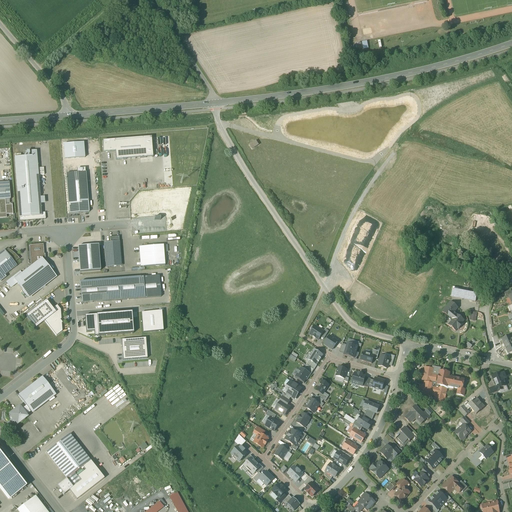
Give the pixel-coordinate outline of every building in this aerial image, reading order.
[(115,152),(116,160),(153,157),(151,138),(114,141),(115,152)] [(115,152),(114,141),(102,141),(103,153),(115,152)] [(84,143),(63,144),(64,159),(85,158),(84,143)] [(32,156),(14,158),(19,218),(42,216),(41,213),(37,151),(31,151),(32,156)] [(86,172),(66,174),(69,214),(89,212),(86,172)] [(9,183),(0,183),(0,218),(6,218),(6,215),(13,215),(12,205),(6,205),(5,200),(10,200),(9,183)] [(42,216),(19,218),(20,221),(46,219),(45,213),(41,213),(42,216)] [(486,219),(483,213),(473,218),(476,224),(486,219)] [(489,218),(477,224),(481,231),(493,225),(489,218)] [(458,232),(450,242),(454,245),(448,253),(458,260),(467,247),(459,242),(463,236),(458,232)] [(506,248),(493,236),(484,245),(496,257),(499,254),(500,254),(506,248)] [(110,243),(104,243),(106,268),(121,266),(119,242),(110,243)] [(29,245),(31,266),(42,258),(45,262),(44,258),(45,258),(45,254),(44,254),(43,244),(29,245)] [(98,245),(77,247),(80,273),(100,271),(98,245)] [(163,245),(139,247),(140,268),(165,266),(163,245)] [(10,251),(8,249),(5,252),(14,263),(20,259),(18,257),(16,255),(14,253),(12,252),(10,251)] [(4,250),(0,253),(0,279),(17,266),(14,263),(5,252),(4,250)] [(509,263),(502,256),(502,257),(500,254),(499,254),(496,257),(499,260),(494,265),(501,271),(509,263)] [(31,266),(14,280),(29,299),(57,277),(45,262),(42,258),(31,266)] [(159,275),(80,282),(82,304),(161,297),(159,275)] [(452,290),(451,297),(475,302),(477,295),(452,290)] [(46,302),(26,317),(35,328),(45,321),(55,313),(52,309),(46,302)] [(451,302),(442,312),(450,318),(454,313),(458,308),(451,302)] [(56,306),(52,309),(55,313),(45,321),(56,335),(61,330),(60,309),(56,306)] [(163,331),(162,311),(141,313),(143,332),(163,331)] [(131,312),(85,316),(86,332),(94,331),(94,336),(133,333),(131,312)] [(457,315),(454,313),(450,318),(452,320),(448,325),(456,332),(464,321),(457,315)] [(308,334),(317,341),(322,333),(313,327),(308,334)] [(511,339),(510,336),(502,340),(507,350),(511,347),(511,339)] [(322,344),(331,350),(336,342),(327,337),(322,344)] [(146,338),(122,339),(123,359),(147,357),(146,338)] [(347,344),(343,354),(353,357),(356,347),(347,344)] [(362,353),(360,360),(370,363),(371,359),(372,356),(371,356),(362,353)] [(381,355),(377,366),(387,369),(390,358),(381,355)] [(306,365),(303,369),(310,373),(313,370),(306,365)] [(338,367),(335,377),(342,379),(345,369),(338,367)] [(303,369),(301,368),(295,377),(304,383),(310,373),(303,369)] [(437,375),(433,374),(434,370),(425,368),(424,372),(423,377),(428,378),(427,381),(429,382),(429,383),(425,382),(424,386),(420,385),(418,394),(422,395),(422,396),(427,396),(428,392),(431,392),(432,390),(433,391),(432,395),(436,396),(435,400),(444,402),(445,398),(446,393),(442,392),(442,389),(440,388),(441,386),(447,388),(447,387),(450,387),(452,377),(449,377),(450,374),(440,372),(439,376),(437,376),(437,375)] [(351,383),(361,386),(364,377),(353,373),(351,383)] [(501,373),(492,377),(496,386),(495,386),(497,392),(503,390),(502,388),(506,386),(501,373)] [(42,377),(18,396),(27,407),(29,410),(53,391),(42,377)] [(464,380),(452,377),(450,387),(458,389),(457,395),(464,396),(465,390),(462,389),(464,380)] [(385,381),(375,378),(372,387),(383,390),(385,381)] [(302,388),(290,381),(284,392),(295,399),(302,388)] [(321,381),(315,390),(321,394),(323,395),(324,393),(329,386),(321,381)] [(112,394),(121,386),(119,384),(110,392),(112,394)] [(495,386),(489,389),(491,395),(497,392),(495,386)] [(105,400),(112,411),(128,402),(121,390),(105,400)] [(321,394),(318,398),(322,400),(325,402),(328,396),(324,393),(323,395),(321,394)] [(316,396),(313,401),(318,404),(319,405),(322,400),(318,398),(316,396)] [(279,402),(286,406),(289,401),(282,397),(279,402)] [(309,398),(304,407),(313,413),(318,404),(313,401),(309,398)] [(484,407),(476,399),(469,405),(469,404),(464,408),(468,411),(471,407),(477,414),(484,407)] [(362,409),(375,414),(378,406),(365,401),(362,409)] [(275,410),(284,415),(289,408),(286,406),(279,402),(275,410)] [(415,406),(409,412),(410,413),(405,418),(410,424),(416,418),(421,424),(427,419),(427,418),(423,414),(415,406)] [(464,408),(463,406),(459,411),(461,413),(465,418),(470,413),(464,408)] [(20,407),(10,415),(12,417),(10,418),(15,423),(16,422),(17,424),(27,417),(26,415),(31,412),(29,410),(27,407),(22,410),(20,407)] [(92,427),(101,421),(93,408),(92,409),(91,407),(82,413),(88,423),(95,419),(97,421),(91,425),(92,427)] [(425,411),(423,414),(427,418),(427,419),(428,420),(431,417),(429,416),(425,411)] [(301,412),(294,422),(303,428),(310,418),(301,412)] [(372,422),(361,415),(356,423),(367,430),(372,422)] [(279,423),(270,417),(264,427),(274,433),(279,423)] [(465,418),(460,422),(464,425),(465,427),(469,423),(465,418)] [(464,425),(455,433),(461,441),(462,440),(463,440),(465,439),(465,437),(471,432),(465,427),(464,425)] [(259,434),(262,436),(264,432),(256,427),(252,433),(258,436),(259,434)] [(354,429),(352,428),(351,427),(347,432),(351,434),(350,436),(361,443),(365,436),(359,432),(355,429),(354,429)] [(410,432),(405,427),(400,432),(402,434),(398,437),(396,439),(396,440),(397,439),(401,442),(403,440),(405,443),(408,440),(410,442),(415,437),(412,434),(410,432)] [(290,429),(284,439),(292,445),(299,435),(290,429)] [(421,439),(414,432),(412,434),(415,437),(419,442),(421,439)] [(70,434),(46,453),(67,480),(58,487),(63,494),(68,490),(76,500),(104,478),(91,461),(70,434)] [(262,436),(259,434),(258,436),(253,443),(262,448),(267,440),(262,436)] [(346,440),(341,448),(353,455),(357,447),(346,440)] [(391,449),(387,445),(380,452),(388,460),(393,455),(395,453),(391,449)] [(231,453),(239,461),(246,454),(238,446),(231,453)] [(288,451),(280,446),(274,455),(282,461),(288,451)] [(400,453),(394,446),(391,449),(395,453),(393,455),(395,458),(400,453)] [(483,446),(472,456),(476,461),(482,456),(480,453),(479,453),(484,449),(484,448),(485,448),(483,446)] [(487,446),(480,453),(482,456),(486,460),(493,453),(487,446)] [(337,451),(332,459),(344,466),(348,459),(337,451)] [(443,458),(435,451),(430,456),(438,464),(439,463),(439,464),(442,461),(441,461),(443,458)] [(26,487),(0,452),(0,490),(8,501),(26,487)] [(430,456),(425,462),(433,469),(435,467),(436,467),(438,465),(438,464),(430,456)] [(243,466),(253,474),(259,467),(250,458),(243,466)] [(388,470),(380,462),(375,467),(374,465),(370,469),(372,470),(371,471),(379,479),(388,470)] [(339,469),(329,463),(324,472),(333,477),(339,469)] [(303,475),(294,467),(287,474),(295,483),(303,475)] [(431,475),(425,469),(422,472),(425,475),(428,478),(431,475)] [(273,479),(266,471),(258,479),(266,486),(273,479)] [(424,476),(421,473),(420,475),(420,474),(415,479),(416,479),(414,481),(421,487),(424,485),(426,483),(426,482),(428,480),(427,479),(428,478),(425,475),(424,476)] [(304,483),(307,487),(311,483),(312,481),(309,478),(304,483)] [(402,478),(397,484),(401,489),(403,487),(405,489),(409,485),(402,478)] [(452,478),(450,481),(449,481),(443,487),(449,494),(455,488),(459,493),(462,490),(463,488),(458,484),(452,478)] [(467,488),(461,481),(458,484),(463,488),(462,490),(463,492),(467,488)] [(319,490),(311,483),(307,487),(304,489),(311,497),(319,490)] [(391,483),(386,488),(389,492),(394,487),(391,483)] [(278,484),(272,491),(279,499),(286,492),(278,484)] [(401,489),(395,496),(402,502),(405,498),(406,498),(407,497),(407,496),(410,493),(405,489),(403,487),(401,489)] [(187,511),(177,493),(169,497),(177,511),(187,511)] [(368,496),(365,493),(362,496),(365,499),(360,504),(359,503),(364,508),(367,510),(374,502),(368,496)] [(376,500),(370,494),(368,496),(374,502),(376,500)] [(92,511),(94,511),(96,510),(92,506),(97,500),(91,495),(85,502),(90,506),(88,508),(92,511)] [(286,504),(291,499),(288,496),(282,502),(285,505),(286,504)] [(43,511),(33,498),(17,511),(43,511)] [(286,504),(293,510),(298,504),(292,498),(291,499),(286,504)] [(159,501),(144,511),(155,511),(163,506),(159,501)] [(359,511),(364,508),(359,503),(354,509),(355,510),(357,511),(359,511)] [(491,503),(483,505),(484,508),(482,509),(481,510),(482,511),(481,511),(498,511),(498,507),(492,509),(491,503)]
